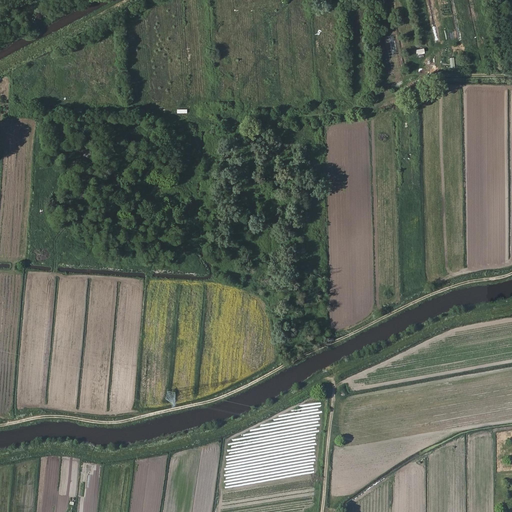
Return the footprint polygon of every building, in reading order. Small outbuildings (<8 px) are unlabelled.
[(436,60),(434,52),(430,52),(429,50),(423,52),(426,63),(436,60)] [(220,120),(224,119),(223,117),(229,116),(228,109),(232,109),(231,105),(218,107),(220,120)] [(402,155),(401,190),(412,190),(412,155),(402,155)] [(324,380),(317,382),(312,384),(314,396),(326,392),(324,380)] [(62,475),(61,493),(72,494),(74,459),(69,459),(68,476),(62,475)]
